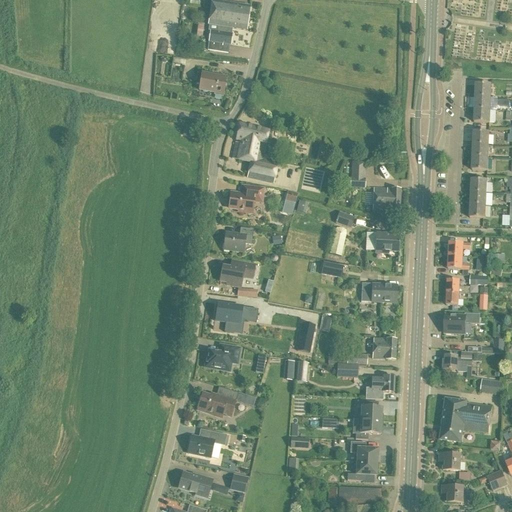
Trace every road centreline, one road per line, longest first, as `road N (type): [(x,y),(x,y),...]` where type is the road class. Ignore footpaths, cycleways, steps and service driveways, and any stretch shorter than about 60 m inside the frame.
road 1 (residential): [(151,511),(189,374),(224,125)]
road 2 (primary): [(410,511),(423,219)]
road 3 (unclassified): [(224,125),(0,66)]
road 4 (residential): [(423,219),(456,221),(463,76)]
road 5 (primary): [(431,27),(419,101),(424,202)]
road 6 (primary): [(424,202),(433,129),(431,27)]
road 7 (residential): [(224,125),(241,99),(272,0)]
